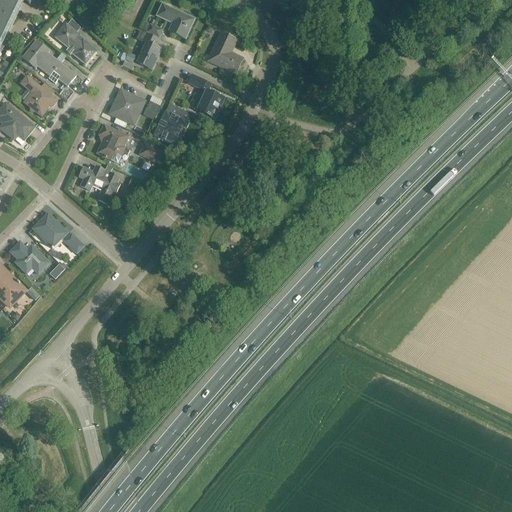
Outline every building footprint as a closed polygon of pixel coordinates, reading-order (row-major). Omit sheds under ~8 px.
[(0,0),(0,45),(18,8),(21,0),(23,0),(30,6),(35,0),(0,0)] [(169,32),(186,40),(195,20),(163,5),(157,17),(175,25),(172,33),(169,31),(169,32)] [(69,49),(66,53),(71,56),(72,54),(86,66),(97,52),(83,41),(82,42),(79,39),(81,37),(77,33),(81,28),(73,21),(68,26),(66,25),(55,38),(69,49)] [(142,29),(148,32),(147,33),(159,38),(163,31),(151,26),(145,23),(142,29)] [(147,45),(142,55),(138,64),(151,70),(156,58),(158,59),(162,50),(156,48),(159,41),(140,32),(136,40),(147,45)] [(237,41),(221,34),(208,62),(229,71),(230,69),(237,72),(236,75),(243,60),(227,52),(233,40),(236,42),(237,41)] [(51,77),(49,79),(56,85),(59,81),(68,87),(77,77),(61,64),(63,62),(58,59),(57,61),(48,54),(50,52),(37,42),(23,59),(36,69),(38,67),(51,77)] [(129,53),(126,60),(133,64),(136,57),(129,53)] [(193,76),(189,84),(203,90),(206,82),(193,76)] [(49,106),(51,107),(52,107),(53,107),(57,101),(49,95),(27,78),(21,85),(33,94),(25,104),(31,109),(31,111),(32,112),(34,113),(35,112),(42,117),(46,112),(47,111),(46,110),(49,106)] [(182,80),(179,88),(184,91),(187,83),(182,80)] [(111,116),(132,126),(135,125),(145,104),(144,101),(137,98),(134,99),(131,98),(130,95),(123,91),(120,92),(117,99),(118,102),(117,105),(114,106),(110,113),(111,116)] [(196,111),(205,115),(214,119),(220,106),(221,106),(225,100),(205,91),(202,98),(196,111)] [(148,108),(148,110),(158,114),(161,108),(150,103),(148,108)] [(6,104),(1,110),(0,111),(0,122),(3,125),(0,129),(14,141),(17,136),(25,142),(36,128),(6,104)] [(174,146),(180,131),(185,122),(166,113),(155,137),(174,146)] [(100,156),(102,157),(118,164),(123,154),(128,156),(130,151),(124,148),(129,137),(104,126),(99,136),(101,137),(101,138),(102,142),(103,142),(99,152),(100,156)] [(140,156),(155,163),(160,153),(145,145),(140,156)] [(116,195),(120,186),(117,184),(120,178),(96,167),(93,173),(84,169),(79,178),(84,180),(81,187),(90,192),(94,185),(103,189),(97,201),(107,205),(112,194),(116,195)] [(127,189),(133,192),(141,184),(131,180),(127,189)] [(64,242),(77,255),(85,247),(72,235),(70,236),(68,234),(68,233),(49,214),(42,221),(43,222),(40,225),(39,223),(33,230),(52,249),(62,240),(65,242),(64,242)] [(15,263),(27,275),(32,269),(39,275),(50,264),(44,258),(36,251),(32,255),(20,243),(10,253),(18,261),(15,263)] [(25,290),(6,271),(0,265),(0,298),(7,305),(16,295),(18,297),(22,297),(25,294),(25,290)] [(61,266),(56,270),(61,275),(65,270),(61,266)] [(17,312),(12,317),(17,321),(21,317),(17,312)]
